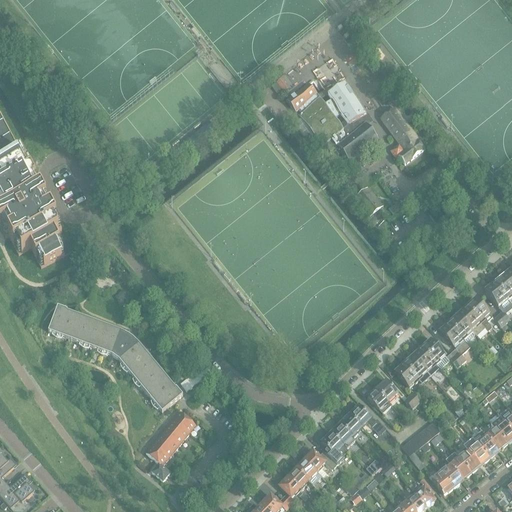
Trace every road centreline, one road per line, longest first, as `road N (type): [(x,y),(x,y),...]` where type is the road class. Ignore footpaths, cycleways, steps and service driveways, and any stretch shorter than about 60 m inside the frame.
road 1 (residential): [(305,404),(262,397),(234,382),(97,211)]
road 2 (residential): [(305,404),(332,392),(511,230)]
road 3 (primary): [(139,511),(0,323)]
road 4 (primary): [(0,365),(113,511)]
road 5 (residential): [(215,511),(297,428),(305,404)]
